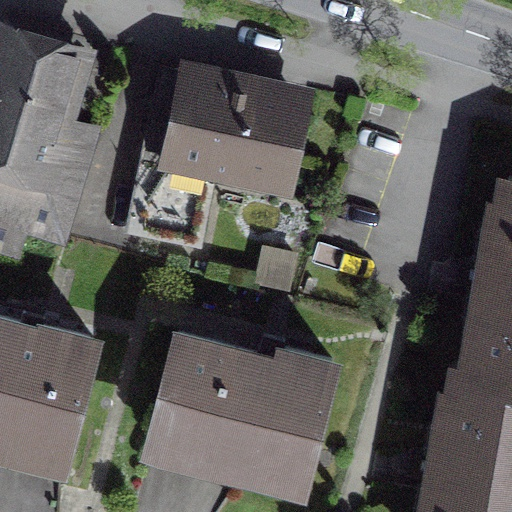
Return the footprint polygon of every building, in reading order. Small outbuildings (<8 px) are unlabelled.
[(76,48),(4,27),(0,38),(0,241),(15,245),(22,222),(64,234),(96,126),(56,114),(76,48)] [(297,96),(161,68),(145,144),(157,146),(140,228),(200,241),(218,155),(282,168),(297,96)] [(511,175),(503,174),(469,369),(511,376),(511,175)] [(91,338),(0,314),(0,435),(62,451),(91,338)] [(278,357),(178,331),(151,435),(301,474),(331,358),(281,345),(278,357)] [(511,511),(511,376),(469,369),(459,367),(433,511),(511,511)]
